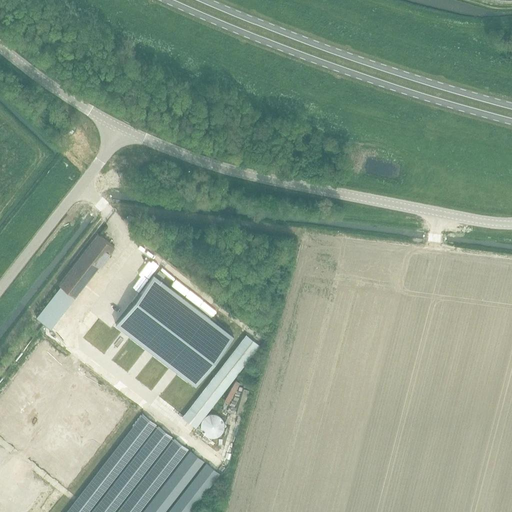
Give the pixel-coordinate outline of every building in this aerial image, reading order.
[(43,323),(50,328),(74,297),(113,246),(97,234),(59,284),(60,285),(35,317),(43,323)] [(195,384),(233,334),(153,273),(115,323),(195,384)] [(112,289),(117,292),(124,282),(119,279),(112,289)] [(95,308),(101,312),(114,292),(103,285),(84,315),(88,318),(95,308)] [(35,356),(41,361),(60,339),(54,334),(35,356)] [(127,341),(120,337),(107,361),(114,365),(127,341)] [(62,368),(69,373),(81,355),(74,350),(62,368)] [(131,350),(117,368),(124,373),(138,356),(131,350)] [(178,425),(190,433),(246,360),(234,352),(178,425)] [(75,387),(93,364),(86,359),(68,381),(75,387)] [(128,376),(134,382),(149,365),(143,360),(128,376)] [(146,391),(159,375),(153,369),(139,385),(146,391)] [(89,416),(116,383),(109,377),(82,410),(89,416)] [(158,400),(170,383),(162,378),(150,395),(158,400)] [(178,382),(161,403),(168,409),(185,388),(178,382)] [(142,412),(64,511),(88,511),(157,424),(142,412)] [(221,418),(218,415),(213,414),(209,414),(206,415),(202,418),(200,420),(199,425),(199,427),(200,431),(204,436),(206,437),(210,439),(213,439),(217,437),(221,435),(223,431),(224,425),(223,421),(221,418)] [(158,425),(89,511),(113,511),(173,436),(158,425)] [(115,511),(138,511),(188,448),(185,446),(174,437),(115,511)] [(164,511),(204,461),(190,449),(140,511),(164,511)] [(54,469),(60,473),(71,460),(65,455),(54,469)] [(190,511),(220,473),(206,462),(166,511),(190,511)]
